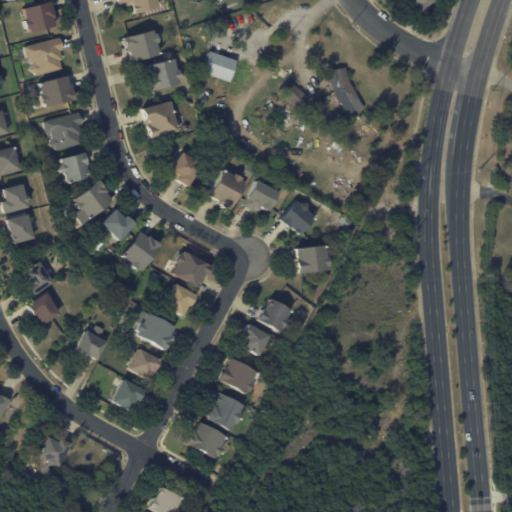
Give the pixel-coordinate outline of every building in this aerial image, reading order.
[(49,0),(50,3),(53,17),(51,17),(53,25),(28,32),(27,28),(25,29),(23,20),(25,19),(22,7),(49,0)] [(159,0),(161,8),(137,14),(137,12),(134,13),(132,6),(127,7),(126,4),(121,5),(119,0),(159,0)] [(422,13),(417,9),(418,8),(406,0),(438,0),(435,4),(432,4),(425,15),(422,13)] [(131,60),(128,50),(126,51),(122,37),(152,29),(153,33),(155,32),(158,42),(155,42),(158,53),(131,60)] [(59,39),(62,50),(59,50),(62,60),(59,60),(61,69),(35,76),(35,73),(29,69),(32,64),(31,57),(26,58),(23,47),(59,37),(59,39)] [(211,50),(236,59),(229,81),(202,71),(209,50),(211,50)] [(154,89),(148,65),(176,57),(179,69),(181,68),(184,77),(181,78),(182,82),(154,89)] [(334,85),(330,74),(347,66),(366,108),(349,116),(334,85)] [(66,77),(68,85),(71,85),(74,99),(45,107),(44,103),(42,103),(39,93),(41,92),(38,83),(66,76),(66,77)] [(293,83),(309,96),(299,109),(279,93),(289,80),(293,83)] [(173,118),(176,130),(149,137),(146,125),(144,125),(143,120),(144,120),(141,107),(169,100),(173,118)] [(79,114),(81,124),(79,125),(81,134),(79,135),(81,144),(55,150),(54,148),(48,144),(52,139),(50,133),(46,134),(43,121),(78,112),(79,114)] [(14,147),(19,170),(0,174),(0,149),(13,146),(14,147)] [(187,184),(169,170),(185,151),(193,158),(200,156),(201,163),(205,166),(190,186),(187,184)] [(84,154),(86,165),(84,166),(88,178),(65,184),(63,173),(62,174),(56,170),(59,165),(60,164),(59,159),(83,153),(84,154)] [(217,203),(216,203),(218,200),(208,195),(221,170),(232,176),(233,174),(241,178),(240,180),(243,182),(229,210),(217,203)] [(105,188),(107,191),(105,192),(112,200),(83,222),(75,212),(79,209),(74,202),(75,201),(73,199),(98,179),(105,188)] [(260,182),(279,192),(270,210),(261,205),(258,210),(254,208),(252,210),(243,205),(257,180),(260,182)] [(3,213),(0,201),(5,200),(4,199),(0,200),(0,189),(22,184),(24,195),(29,198),(26,203),(27,207),(3,213)] [(306,209),(306,210),(314,217),(299,235),(289,226),(288,227),(279,219),(295,201),(298,204),(299,203),(306,203),(306,209)] [(123,217),(124,218),(126,216),(135,225),(119,241),(101,224),(115,209),(123,217)] [(10,234),(7,219),(28,214),(34,238),(13,244),(10,234)] [(343,224),(349,217),(354,222),(348,228),(343,224)] [(328,222),(334,218),(337,221),(331,226),(328,222)] [(148,237),(160,246),(141,271),(138,269),(137,270),(129,264),(130,263),(121,256),(138,232),(146,238),(148,236),(148,237)] [(296,273),(295,259),(296,259),(295,249),(323,246),(325,257),(327,256),(328,266),(326,267),(327,270),(296,273)] [(202,278),(202,279),(202,280),(200,283),(199,284),(198,287),(171,273),(177,263),(175,262),(179,253),(181,254),(183,251),(211,266),(207,275),(204,274),(202,278)] [(93,266),(99,260),(104,265),(99,271),(93,266)] [(33,293),(29,287),(34,284),(31,280),(30,281),(24,272),(40,262),(53,283),(34,295),(33,293)] [(160,276),(156,282),(151,279),(154,273),(160,276)] [(197,296),(192,307),(190,306),(184,317),(164,306),(176,285),(197,296)] [(52,298),(50,299),(60,314),(40,328),(32,316),(34,315),(27,306),(48,292),(52,298)] [(287,321),(289,328),(283,329),(282,328),(280,332),(258,320),(264,309),(265,310),(271,299),(291,311),(286,320),(287,321)] [(173,328),(169,336),(171,338),(164,350),(136,335),(138,332),(136,330),(140,322),(142,323),(143,320),(137,317),(141,309),(174,327),(173,328)] [(264,346),(259,355),(241,345),(244,339),(241,337),(249,324),(270,335),(264,346)] [(97,360),(87,355),(87,356),(78,352),(79,350),(76,348),(85,330),(90,333),(94,325),(103,330),(99,338),(106,342),(97,360)] [(161,361),(153,375),(151,375),(148,380),(128,369),(133,360),(130,359),(134,351),(136,353),(139,349),(161,361)] [(256,373),(251,383),(253,384),(249,392),(247,391),(245,394),(218,380),(224,368),(225,368),(230,359),(256,373)] [(144,392),(138,402),(136,400),(129,411),(111,401),(123,380),(144,392)] [(230,431),(208,419),(208,418),(208,415),(210,411),(212,410),(215,406),(217,407),(218,405),(207,400),(213,389),(244,405),(240,412),(243,414),(237,424),(234,423),(230,431)] [(0,395),(9,400),(0,417),(0,395)] [(22,448),(17,459),(4,453),(19,422),(31,430),(22,448)] [(186,443),(193,431),(195,432),(200,423),(226,438),(221,448),(223,449),(218,458),(216,457),(215,460),(186,443)] [(57,441),(59,443),(62,438),(73,445),(60,467),(39,455),(49,437),(57,441)] [(32,477),(31,478),(25,475),(28,469),(35,472),(32,477)] [(157,511),(152,509),(149,508),(155,496),(156,497),(162,486),(181,497),(181,498),(182,499),(175,511),(157,511)] [(95,491),(90,499),(84,496),(90,487),(95,491)]
